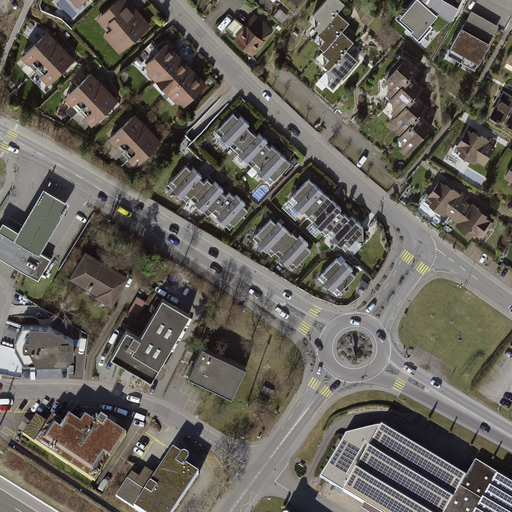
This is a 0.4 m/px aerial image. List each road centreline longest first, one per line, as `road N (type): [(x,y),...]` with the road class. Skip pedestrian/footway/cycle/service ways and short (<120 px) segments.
road 1 (secondary): [(0,134),(330,332)]
road 2 (residential): [(422,249),(415,232),(316,148),(167,0)]
road 3 (residential): [(260,472),(149,404),(93,391),(0,388)]
road 4 (secondary): [(380,363),(511,436)]
road 5 (tertiary): [(334,370),(260,472)]
